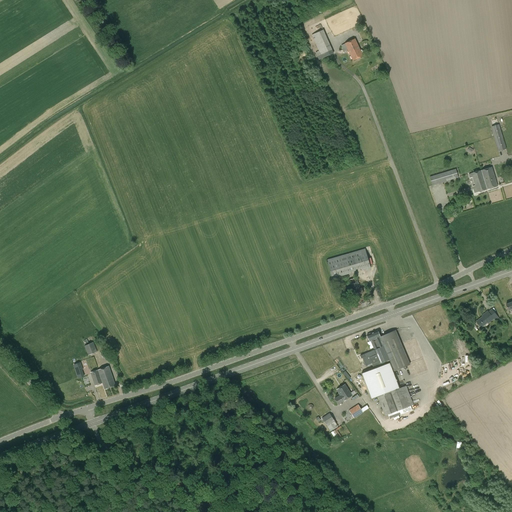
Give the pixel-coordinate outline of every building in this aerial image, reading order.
[(333,54),(332,50),(323,30),(312,35),(317,47),(314,49),(319,60),(333,54)] [(355,39),(344,44),(341,45),(344,52),(347,50),(353,61),(363,56),(355,39)] [(491,127),(499,152),(506,149),(499,124),(491,127)] [(481,171),(487,190),(498,187),(492,167),(481,171)] [(430,177),(432,186),(459,178),(456,169),(430,177)] [(487,190),(481,171),(471,174),(469,174),(470,178),(473,178),(476,189),(474,189),(475,193),(477,193),(487,190)] [(365,249),(355,252),(360,268),(361,271),(370,268),(365,249)] [(362,288),(360,289),(357,278),(348,280),(351,291),(351,292),(352,296),(363,293),(362,288)] [(492,309),(488,312),(487,311),(482,316),(483,317),(476,322),(481,328),(488,323),(488,324),(494,319),(496,321),(499,318),(492,309)] [(373,367),(375,366),(389,360),(390,363),(362,374),(371,399),(378,397),(385,416),(413,405),(406,386),(399,389),(391,368),(393,367),(394,371),(410,365),(395,331),(380,337),(375,339),(378,348),(374,350),(377,356),(375,356),(370,357),(373,363),(372,363),(372,365),(373,367)] [(375,339),(380,337),(378,331),(367,335),(370,342),(371,341),(374,350),(378,348),(375,339)] [(84,346),(88,356),(97,352),(94,342),(84,346)] [(103,358),(107,356),(108,358),(111,356),(107,348),(100,352),(103,358)] [(374,350),(364,354),(365,357),(363,358),(366,366),(372,363),(372,365),(372,363),(373,363),(370,357),(375,356),(377,356),(374,350)] [(80,363),(73,365),(76,372),(82,370),(80,363)] [(109,367),(98,370),(103,383),(105,389),(115,386),(109,367)] [(103,383),(98,370),(90,373),(95,386),(103,383)] [(343,393),(347,399),(352,396),(345,384),(336,390),(340,395),(343,393)] [(343,393),(340,395),(335,399),(338,405),(347,399),(343,393)] [(354,418),(363,412),(358,405),(349,411),(354,418)] [(322,418),(330,431),(338,426),(330,413),(322,418)] [(340,426),(331,432),(336,440),(341,437),(337,430),(341,427),(340,426)]
